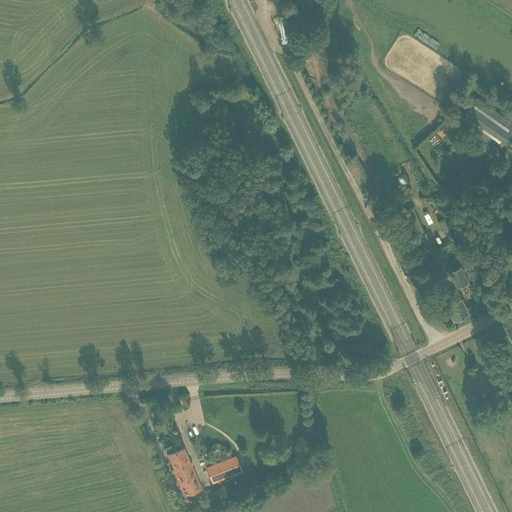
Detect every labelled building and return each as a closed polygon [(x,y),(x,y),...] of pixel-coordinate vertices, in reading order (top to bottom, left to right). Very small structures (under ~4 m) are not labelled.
[(511,122),(476,97),(459,122),(482,138),(477,145),(493,156),(497,149),(498,150),(511,130),(511,122)] [(449,156),(462,143),(458,139),(445,151),(449,156)] [(433,251),(413,207),(401,212),(421,256),(433,251)] [(232,249),(225,233),(221,235),(217,237),(223,252),(232,249)] [(468,281),(461,267),(449,273),(457,288),(468,281)] [(453,320),(468,313),(459,294),(444,301),(453,320)] [(174,469),(190,463),(184,448),(168,455),(174,469)] [(212,483),(242,471),(236,456),(206,468),(212,483)] [(190,463),(174,469),(173,470),(184,496),(201,489),(190,463)] [(231,478),(226,480),(231,493),(236,490),(231,478)]
